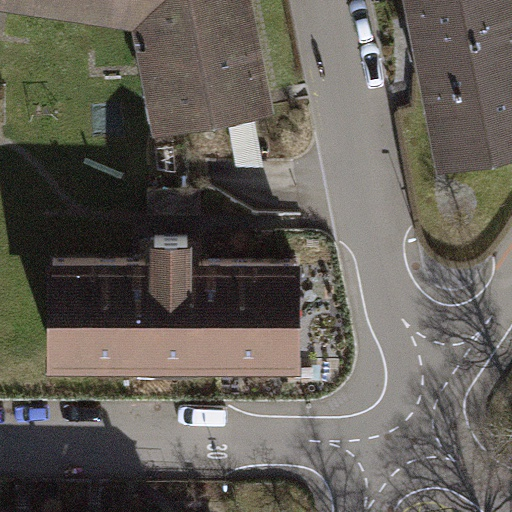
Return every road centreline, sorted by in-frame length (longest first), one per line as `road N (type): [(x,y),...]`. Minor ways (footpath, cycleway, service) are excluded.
road 1 (residential): [(325,0),(411,434)]
road 2 (residential): [(0,439),(411,434)]
road 3 (residential): [(411,434),(511,297)]
